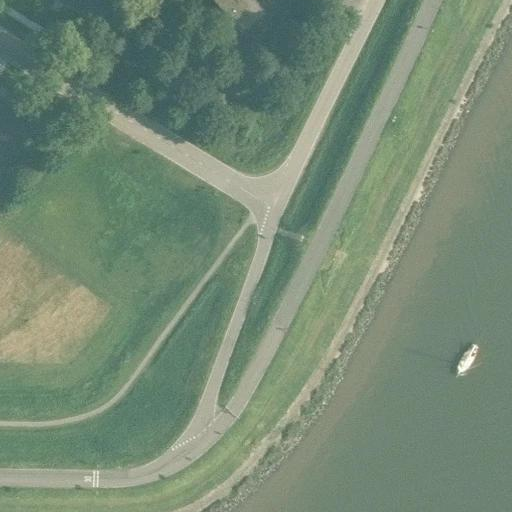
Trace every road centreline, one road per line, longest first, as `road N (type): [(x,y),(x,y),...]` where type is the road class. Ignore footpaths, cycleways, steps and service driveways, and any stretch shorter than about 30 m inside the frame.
road 1 (unclassified): [(218,436),(236,414),(433,0)]
road 2 (tertiary): [(0,40),(274,209)]
road 3 (unclassified): [(218,436),(208,410),(274,209)]
road 4 (tertiary): [(274,209),(375,0)]
road 5 (unclassified): [(0,477),(144,476),(218,436)]
